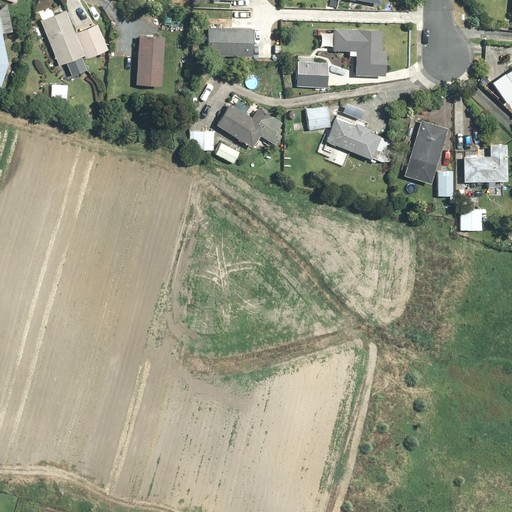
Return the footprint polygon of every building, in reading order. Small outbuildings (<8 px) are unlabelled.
[(6,57),(2,34),(10,32),(5,6),(0,6),(0,86),(2,87),(6,57)] [(65,10),(52,15),(49,9),(39,13),(41,19),(38,20),(57,67),(66,63),(71,76),(86,70),(81,57),(83,56),(84,59),(107,50),(97,25),(74,34),(65,10)] [(318,46),(332,46),(332,50),(354,51),(354,76),(384,77),(385,52),(381,52),(381,31),(333,29),(333,31),(319,31),(318,46)] [(209,30),(209,56),(253,56),(253,30),(209,30)] [(164,37),(138,35),(135,85),(161,87),(164,37)] [(297,57),(295,86),(329,88),(331,59),(297,57)] [(511,67),(490,83),(511,114),(511,67)] [(251,149),(260,136),(273,145),(287,124),(258,106),(251,116),(230,103),(216,126),(251,149)] [(329,128),(328,108),(305,109),(306,129),(329,128)] [(370,160),(372,157),(379,162),(389,162),(390,138),(381,137),(335,117),(325,140),(370,160)] [(430,183),(446,128),(418,120),(403,176),(430,183)] [(192,131),(192,150),(213,151),(213,131),(192,131)] [(220,142),(213,153),(232,164),(239,153),(220,142)] [(503,195),(503,183),(506,183),(506,156),(506,145),(488,144),(488,156),(462,156),(462,183),(485,183),(485,187),(488,187),(488,195),(503,195)] [(441,167),(441,171),(436,171),(435,196),(449,196),(449,203),(454,204),(454,194),(452,194),(453,171),(447,171),(447,167),(441,167)] [(481,209),(460,208),(459,230),(481,231),(481,209)]
